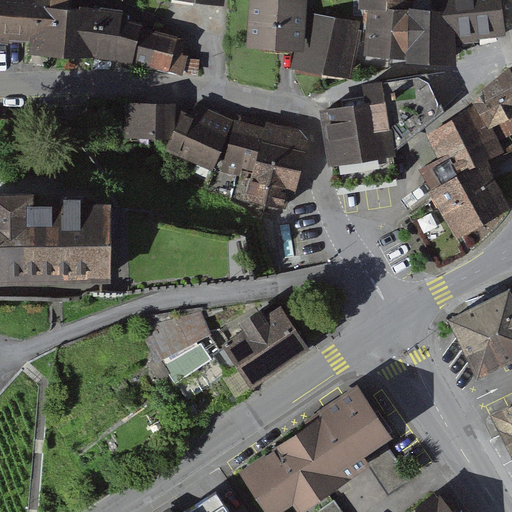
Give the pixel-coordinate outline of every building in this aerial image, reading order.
[(0,0),(0,40),(35,43),(35,55),(131,60),(134,35),(134,20),(65,16),(65,0),(0,0)] [(172,0),(172,3),(225,11),(226,0),(172,0)] [(264,0),(256,0),(250,52),(299,57),(303,18),(305,5),(264,0)] [(448,17),(411,15),(411,0),(362,0),(362,15),(374,16),(371,63),(452,68),(453,43),(448,17)] [(504,0),(446,0),(448,17),(453,43),(507,40),(504,0)] [(299,57),(297,73),(354,79),(360,25),(303,18),(299,57)] [(131,60),(130,67),(179,75),(184,42),(134,35),(131,60)] [(481,113),(496,144),(511,136),(511,77),(509,71),(474,101),(481,113)] [(382,90),(386,110),(392,154),(440,115),(426,83),(382,90)] [(173,157),(216,173),(234,124),(191,108),(173,157)] [(126,111),(126,142),(173,141),(172,110),(126,111)] [(322,119),(332,188),(396,178),(392,154),(386,110),(322,119)] [(422,176),(438,197),(484,172),(502,154),(496,144),(481,113),(427,140),(440,166),(422,176)] [(289,192),(297,193),(307,147),(298,133),(240,121),(227,179),(241,182),(238,197),(286,207),(289,192)] [(433,200),(456,242),(507,214),(484,172),(438,197),(433,200)] [(0,284),(106,280),(102,208),(28,212),(27,199),(0,200),(0,284)] [(451,321),(479,378),(511,361),(511,303),(508,294),(451,321)] [(215,342),(247,388),(307,348),(276,301),(215,342)] [(153,365),(163,360),(175,385),(213,361),(200,342),(210,337),(198,312),(143,331),(153,365)] [(355,391),(235,474),(261,511),(280,511),(388,437),(355,391)] [(502,435),(511,454),(511,409),(494,419),(502,435)] [(368,464),(390,497),(410,484),(388,451),(368,464)] [(218,511),(202,488),(167,511),(218,511)] [(410,511),(452,511),(435,491),(410,511)]
